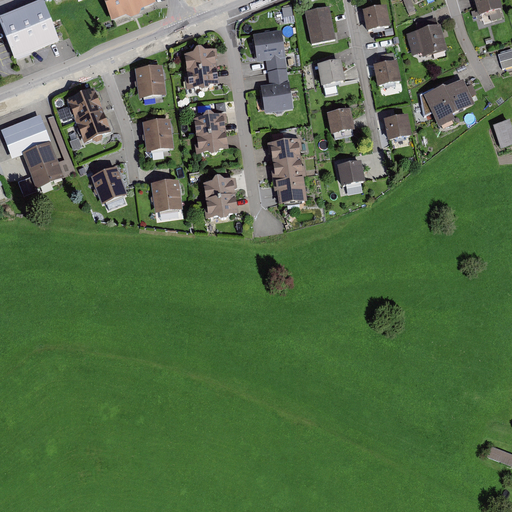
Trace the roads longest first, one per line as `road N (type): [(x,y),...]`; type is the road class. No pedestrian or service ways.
road 1 (residential): [(222,14),(260,230)]
road 2 (residential): [(348,0),(378,150)]
road 3 (residential): [(222,14),(102,62)]
road 4 (residential): [(102,62),(127,129),(134,182)]
